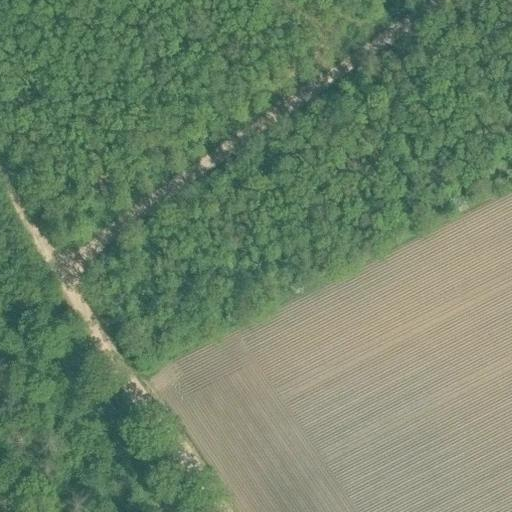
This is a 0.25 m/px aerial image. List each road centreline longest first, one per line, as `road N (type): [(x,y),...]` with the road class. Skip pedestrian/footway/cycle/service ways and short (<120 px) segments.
road 1 (track): [(59,271),(437,0)]
road 2 (track): [(219,511),(0,182)]
